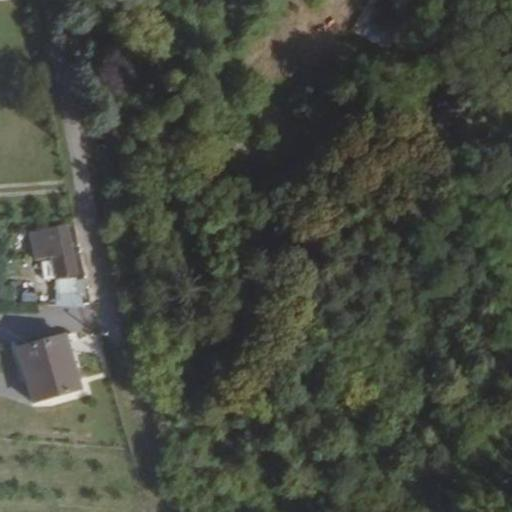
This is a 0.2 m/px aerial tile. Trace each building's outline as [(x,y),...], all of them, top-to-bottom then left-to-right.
[(363,0),(351,24),(387,42),(409,0),(363,0)] [(71,277),(64,227),(28,233),(33,262),(49,259),(52,280),(71,277)] [(85,306),(83,292),(52,292),(51,306),(85,306)] [(78,392),(66,338),(17,348),(29,403),(78,392)] [(0,511),(86,511),(94,448),(0,437),(0,511)]
